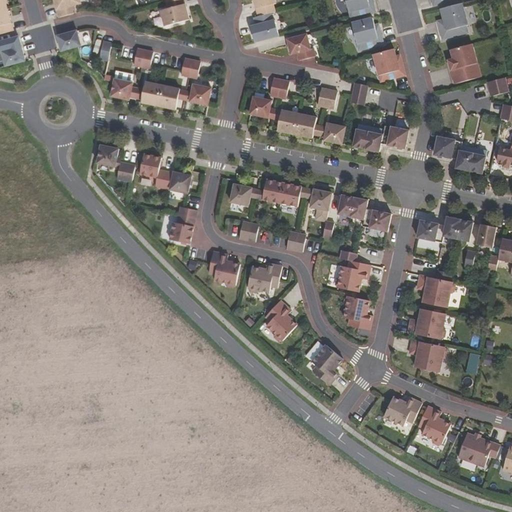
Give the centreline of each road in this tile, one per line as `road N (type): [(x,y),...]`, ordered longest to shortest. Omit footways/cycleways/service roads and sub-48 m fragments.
road 1 (tertiary): [(58,142),(60,167),(209,329),(326,434)]
road 2 (residential): [(372,370),(315,318),(294,259),(212,237),(205,215),(220,146)]
road 3 (residential): [(38,34),(94,20),(132,40),(235,61)]
road 4 (residential): [(414,184),(220,146)]
road 5 (residential): [(414,184),(372,370)]
road 6 (residential): [(397,0),(427,113),(414,184)]
road 7 (tertiary): [(326,434),(404,488),(462,511)]
road 8 (residential): [(511,421),(461,410),(372,370)]
road 9 (residential): [(220,146),(85,116)]
